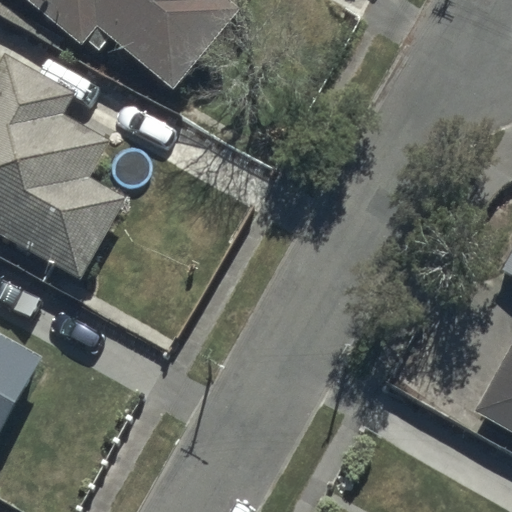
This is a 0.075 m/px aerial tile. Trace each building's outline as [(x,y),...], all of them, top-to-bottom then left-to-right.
[(7,0),(78,59),(93,41),(168,105),(233,28),(219,17),(233,0),(7,0)] [(63,112),(7,81),(0,93),(0,238),(78,283),(118,213),(88,196),(106,166),(50,134),(63,112)] [(511,256),(503,271),(511,275),(511,256)] [(0,428),(32,373),(0,354),(0,428)] [(511,376),(481,431),(511,447),(511,376)]
